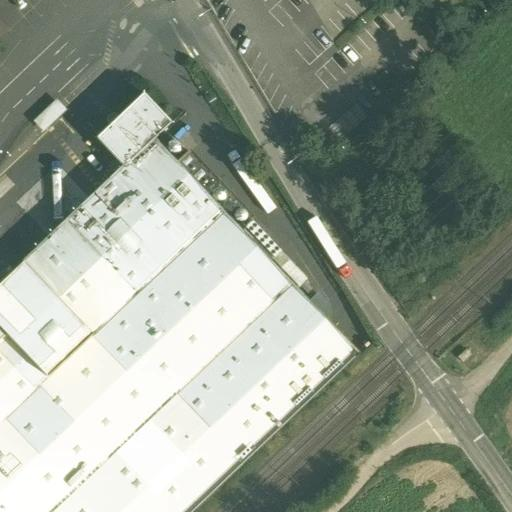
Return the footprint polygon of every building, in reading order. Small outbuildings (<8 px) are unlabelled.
[(142,95),(96,139),(123,167),(152,139),(169,123),(142,95)] [(168,144),(162,138),(157,143),(162,149),(168,144)] [(152,139),(123,167),(21,263),(22,264),(160,409),(291,285),(242,233),(207,196),(176,164),(162,149),(157,143),(152,139)] [(219,185),(189,153),(176,164),(207,196),(219,185)] [(304,279),(252,224),(242,233),(291,285),(294,289),(304,279)] [(50,511),(160,409),(22,264),(0,284),(0,329),(4,334),(0,337),(0,502),(9,511),(50,511)] [(160,409),(50,511),(185,511),(355,352),(294,289),(291,285),(160,409)] [(9,511),(0,502),(0,511),(9,511)]
